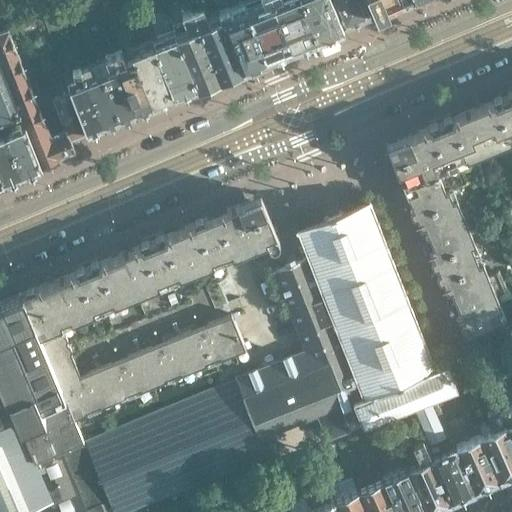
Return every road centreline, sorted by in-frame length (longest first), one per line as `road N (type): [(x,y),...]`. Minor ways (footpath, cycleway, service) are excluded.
road 1 (secondary): [(0,265),(511,47)]
road 2 (secondary): [(511,2),(0,214)]
